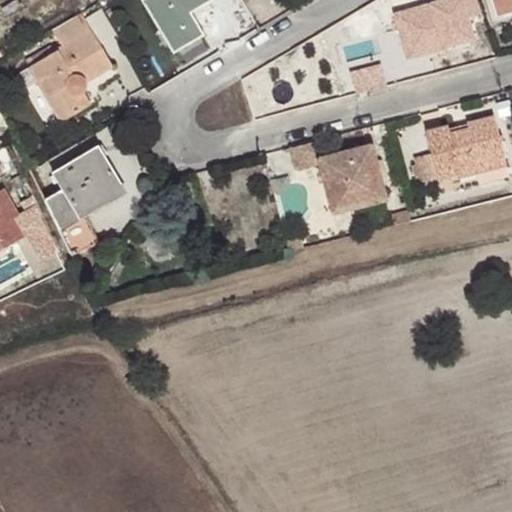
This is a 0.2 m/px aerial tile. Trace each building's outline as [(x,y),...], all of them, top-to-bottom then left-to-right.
[(193,0),(140,0),(169,47),(200,29),(190,13),(185,5),(193,0)] [(212,0),(193,0),(185,5),(190,13),(212,0)] [(481,0),(430,0),(395,12),(412,59),(493,31),(481,0)] [(502,15),(496,0),(491,0),(498,16),(502,15)] [(511,0),(496,0),(502,15),(511,11),(511,0)] [(101,41),(117,35),(106,8),(91,14),(101,41)] [(80,12),(51,30),(61,47),(27,67),(52,109),(62,104),(69,116),(88,105),(81,91),(84,83),(112,67),(80,12)] [(200,29),(169,47),(174,54),(204,35),(200,29)] [(59,121),(69,116),(62,104),(52,109),(59,121)] [(458,168),(504,157),(493,116),(465,123),(467,129),(448,133),(446,126),(425,131),(436,179),(459,174),(458,168)] [(325,159),(320,140),(290,147),(296,168),(318,162),(331,212),(383,200),(370,147),(325,159)] [(44,200),(70,256),(97,242),(83,217),(80,213),(109,194),(108,191),(119,185),(96,147),(51,173),(62,191),(44,200)] [(507,165),(504,157),(458,168),(459,174),(461,177),(507,165)] [(34,207),(19,175),(10,180),(24,211),(34,207)] [(123,192),(119,185),(108,191),(109,194),(80,213),(83,217),(123,192)] [(12,218),(17,215),(2,188),(0,188),(0,248),(22,235),(12,218)] [(27,233),(17,215),(12,218),(22,235),(27,233)]
